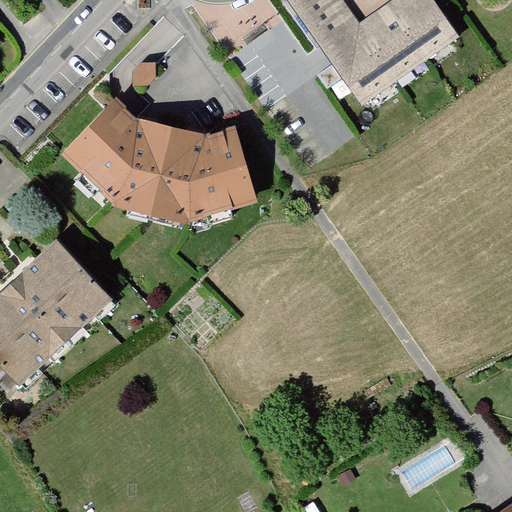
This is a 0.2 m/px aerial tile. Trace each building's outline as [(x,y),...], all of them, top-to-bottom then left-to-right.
[(289,0),(351,89),(362,23),(344,0),(289,0)] [(395,0),(394,1),(433,61),(465,39),(436,0),(395,0)] [(433,61),(394,1),(362,23),(403,82),(433,61)] [(403,82),(362,23),(351,89),(366,109),(403,82)] [(194,222),(259,201),(238,131),(206,133),(140,118),(118,98),(66,156),(117,208),(194,222)] [(0,298),(0,361),(23,388),(118,303),(61,242),(0,298)] [(511,511),(511,506),(509,502),(493,511),(511,511)]
